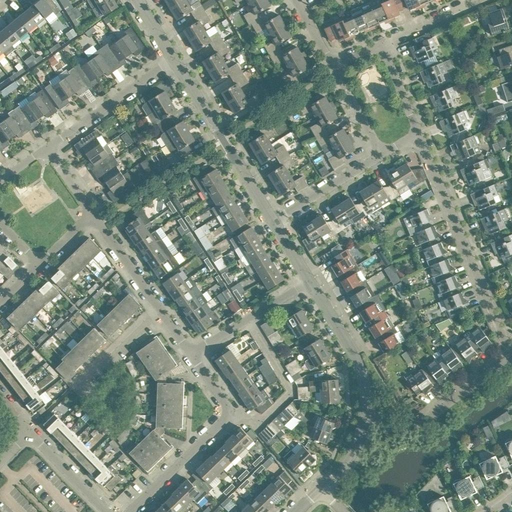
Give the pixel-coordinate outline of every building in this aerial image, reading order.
[(38,0),(33,5),(44,18),(49,24),(57,17),(55,15),(60,11),(51,0),(38,0)] [(86,0),(92,9),(106,0),(86,0)] [(117,7),(112,0),(106,0),(92,9),(98,19),(117,7)] [(165,0),(169,5),(166,7),(169,11),(187,0),(186,0),(165,0)] [(190,6),(187,0),(169,11),(172,15),(174,14),(178,20),(191,12),(194,17),(205,10),(199,1),(190,6)] [(256,0),(249,4),(253,10),(244,15),(249,25),(252,24),(260,19),(257,14),(271,6),(267,0),(256,0)] [(389,20),(381,1),(380,0),(375,0),(370,2),(379,24),(389,20)] [(403,9),(399,0),(384,0),(381,1),(389,20),(400,15),(398,11),(403,9)] [(420,6),(417,0),(399,0),(403,9),(409,7),(410,10),(420,6)] [(64,1),(60,3),(64,8),(66,12),(67,12),(72,9),(69,5),(67,6),(64,1)] [(379,24),(370,2),(360,7),(370,28),(379,24)] [(44,18),(33,5),(25,12),(36,25),(44,18)] [(370,28),(360,7),(350,11),(353,16),(360,33),(370,28)] [(493,36),(504,32),(510,30),(503,8),(489,13),(490,15),(483,17),(485,26),(489,24),(493,36)] [(211,20),(205,10),(194,17),(197,22),(184,30),(188,36),(185,38),(188,42),(206,31),(202,25),(211,20)] [(36,25),(25,12),(16,18),(27,32),(36,25)] [(263,17),(260,19),(252,24),(258,34),(266,29),(270,35),(288,24),(285,20),(283,21),(279,15),(266,23),(263,17)] [(111,21),(108,16),(103,20),(106,24),(111,21)] [(360,33),(353,16),(343,21),(350,37),(360,33)] [(27,32),(16,18),(8,25),(19,39),(27,32)] [(343,21),(342,18),(332,23),(333,25),(327,28),(333,40),(338,38),(340,41),(350,37),(343,21)] [(290,29),(288,24),(270,35),(273,41),(264,46),(270,56),(281,49),(278,44),(292,37),(288,30),(290,29)] [(19,39),(8,25),(0,31),(0,32),(11,46),(19,39)] [(126,35),(118,40),(128,55),(133,52),(136,56),(145,49),(130,27),(124,32),(126,35)] [(209,37),(206,31),(188,42),(191,47),(193,45),(197,51),(210,43),(213,48),(224,42),(218,32),(209,37)] [(14,50),(11,46),(0,32),(0,49),(2,53),(6,57),(14,50)] [(416,45),(410,47),(414,59),(417,58),(419,63),(433,57),(429,49),(439,45),(435,37),(430,39),(427,34),(414,39),(416,45)] [(128,55),(118,40),(109,46),(107,44),(101,48),(117,69),(126,63),(123,59),(128,55)] [(505,40),(491,45),(493,52),(499,50),(501,56),(498,57),(502,69),(511,65),(511,45),(508,47),(505,40)] [(230,51),(224,42),(213,48),(216,53),(203,62),(207,68),(204,69),(207,73),(225,63),(221,57),(230,51)] [(288,67),(306,56),(303,52),(301,53),(297,47),(284,55),(281,49),(270,56),(275,66),(284,61),(288,67)] [(117,69),(101,48),(87,58),(89,60),(99,75),(104,72),(107,76),(117,69)] [(308,61),(306,56),(288,67),(291,73),(282,78),(288,87),(299,81),(296,76),(309,68),(306,62),(308,61)] [(29,68),(38,62),(35,59),(27,65),(29,68)] [(99,75),(89,60),(80,66),(78,64),(73,68),(88,89),(97,83),(94,79),(99,75)] [(446,61),(420,72),(424,83),(427,82),(429,87),(443,82),(440,73),(449,69),(446,61)] [(229,69),(225,63),(207,73),(210,78),(212,76),(216,82),(229,74),(232,79),(243,73),(237,63),(229,69)] [(88,89),(73,68),(67,72),(69,75),(61,80),(71,95),(76,92),(79,96),(88,89)] [(11,81),(20,75),(18,71),(9,77),(11,81)] [(249,83),(243,73),(232,79),(236,85),(222,93),(226,99),(224,100),(226,105),(244,94),(240,88),(249,83)] [(511,74),(500,78),(502,84),(508,103),(511,101),(511,74)] [(2,87),(11,81),(9,77),(0,84),(2,87)] [(71,95),(61,80),(52,86),(50,84),(44,88),(59,109),(69,103),(66,99),(71,95)] [(434,87),(437,93),(442,91),(440,85),(434,87)] [(456,86),(430,96),(435,108),(437,107),(439,112),(453,106),(450,98),(459,94),(456,86)] [(42,89),(42,90),(36,94),(38,97),(29,103),(40,117),(44,114),(47,118),(57,111),(42,89)] [(148,115),(171,101),(165,91),(158,95),(155,90),(142,98),(146,105),(145,106),(144,108),(148,115)] [(248,100),(244,94),(226,105),(229,109),(231,108),(235,114),(248,106),(251,111),(262,104),(256,94),(248,100)] [(473,96),(477,106),(482,103),(479,94),(473,96)] [(316,116),(334,106),(331,102),(329,103),(325,97),(312,105),(309,99),(298,105),(303,115),(312,110),(316,116)] [(177,111),(171,101),(148,115),(153,123),(155,123),(156,122),(160,128),(173,120),(170,115),(177,111)] [(40,117),(29,103),(21,108),(19,106),(13,110),(28,131),(38,125),(35,121),(40,117)] [(487,114),(482,103),(477,106),(479,112),(487,114)] [(336,111),(334,106),(316,116),(319,122),(310,127),(316,137),(327,131),(324,126),(338,119),(334,112),(336,111)] [(28,131),(13,110),(7,114),(9,116),(1,122),(11,137),(16,134),(19,138),(28,131)] [(466,110),(440,121),(445,132),(447,131),(449,136),(463,130),(460,122),(469,118),(466,110)] [(176,125),(173,120),(160,128),(164,135),(163,136),(162,137),(167,145),(189,131),(183,121),(176,125)] [(11,137),(1,122),(0,122),(0,151),(9,145),(6,141),(11,137)] [(276,133),(270,123),(260,130),(263,135),(250,143),(253,149),(251,151),(254,155),(271,144),(268,138),(276,133)] [(334,148),(352,138),(349,134),(347,135),(343,129),(329,136),(327,131),(316,137),(321,147),(330,142),(334,148)] [(85,152),(88,157),(103,147),(97,138),(100,136),(96,130),(74,145),(81,155),(85,152)] [(195,141),(189,131),(167,145),(172,152),(173,152),(175,152),(178,158),(192,150),(188,145),(195,141)] [(126,133),(121,137),(124,141),(129,137),(126,133)] [(476,135),(450,145),(455,157),(457,156),(459,161),(474,155),(470,147),(479,143),(476,135)] [(354,142),(352,138),(334,148),(337,154),(328,159),(334,169),(345,163),(342,158),(355,150),(352,144),(354,142)] [(492,145),(495,153),(501,151),(498,143),(492,145)] [(92,162),(88,165),(94,174),(116,159),(112,154),(113,153),(107,144),(103,147),(88,157),(92,162)] [(275,150),(271,144),(254,155),(256,159),(259,158),(263,164),(276,156),(279,161),(290,155),(284,145),(275,150)] [(295,164),(290,155),(279,161),(282,166),(269,174),(272,181),(270,182),(273,186),(290,175),(287,170),(295,164)] [(120,165),(116,159),(94,174),(101,183),(105,181),(108,185),(123,175),(117,167),(120,165)] [(486,159),(460,170),(465,181),(468,180),(470,185),(484,179),(480,171),(489,167),(486,159)] [(428,178),(423,168),(418,171),(417,169),(413,172),(407,163),(406,164),(402,163),(401,167),(398,169),(407,184),(412,181),(416,185),(428,178)] [(201,191),(222,178),(216,169),(206,175),(204,173),(194,179),(201,191)] [(410,189),(407,184),(398,169),(394,171),(390,170),(389,174),(388,175),(394,184),(389,187),(396,198),(410,189)] [(136,188),(136,187),(132,182),(133,181),(128,173),(123,176),(123,175),(108,185),(112,190),(108,193),(114,203),(136,188)] [(294,181),(290,175),(273,186),(275,191),(278,189),(282,195),(295,187),(298,192),(309,186),(303,176),(294,181)] [(227,187),(222,178),(201,191),(206,199),(212,196),(226,187),(226,188),(227,187)] [(396,198),(389,187),(384,189),(379,181),(378,181),(374,180),(373,184),(369,186),(382,206),(396,198)] [(496,183),(470,194),(475,206),(478,205),(480,210),(494,204),(490,195),(500,192),(496,183)] [(382,206),(369,186),(365,189),(362,188),(361,192),(360,192),(365,201),(361,204),(367,215),(375,210),(382,206)] [(231,196),(226,188),(226,187),(212,196),(217,205),(231,196)] [(237,205),(236,204),(231,196),(217,205),(212,208),(217,217),(237,205)] [(367,215),(361,204),(356,207),(350,198),(349,199),(346,198),(345,201),(341,204),(353,224),(367,215)] [(222,225),(228,222),(243,213),(237,204),(236,204),(237,205),(217,217),(222,225)] [(333,209),(331,210),(337,218),(332,221),(339,232),(353,224),(341,204),(337,206),(333,205),(333,209)] [(145,226),(139,218),(146,213),(142,208),(124,221),(128,225),(124,227),(130,236),(145,226)] [(506,208),(481,219),(485,230),(488,229),(490,234),(504,228),(501,220),(510,216),(506,208)] [(413,227),(408,229),(411,235),(416,233),(433,226),(429,217),(430,215),(427,209),(409,217),(413,227)] [(248,222),(243,213),(228,222),(233,231),(248,222)] [(339,232),(332,221),(328,224),(322,215),(321,216),(317,215),(316,219),(313,221),(322,236),(327,233),(331,237),(339,232)] [(317,246),(314,241),(322,236),(313,221),(309,223),(305,222),(304,226),(303,227),(304,228),(303,232),(307,233),(309,237),(302,241),(309,251),(317,246)] [(440,243),(436,233),(437,231),(434,225),(433,226),(416,233),(423,250),(440,243)] [(137,244),(151,234),(145,226),(130,236),(136,245),(137,244)] [(200,227),(194,232),(199,240),(205,236),(206,236),(200,227)] [(252,227),(236,236),(229,241),(235,249),(257,236),(252,227)] [(143,252),(162,239),(156,231),(151,234),(137,244),(143,252)] [(196,240),(193,235),(190,232),(186,235),(188,239),(189,238),(193,243),(196,240)] [(511,234),(491,243),(495,255),(498,254),(500,259),(502,258),(504,264),(511,260),(511,234)] [(210,249),(213,247),(205,236),(199,240),(207,251),(210,249)] [(261,245),(262,246),(263,245),(257,236),(235,249),(240,258),(261,245)] [(90,238),(82,246),(94,258),(99,263),(106,256),(101,251),(102,250),(90,238)] [(149,261),(168,247),(162,239),(143,252),(149,260),(149,261)] [(196,240),(189,245),(195,253),(202,249),(196,240)] [(447,259),(443,250),(443,248),(441,242),(440,243),(423,250),(430,267),(447,259)] [(246,267),(267,254),(262,246),(261,245),(240,258),(246,267)] [(94,258),(82,246),(74,253),(86,265),(94,258)] [(154,270),(174,256),(168,247),(149,261),(149,260),(148,261),(154,270)] [(10,256),(9,256),(2,248),(0,249),(0,264),(8,257),(10,256)] [(217,260),(214,255),(210,249),(207,251),(214,262),(217,260)] [(338,276),(347,271),(357,265),(347,249),(337,255),(340,261),(332,266),(338,276)] [(332,250),(321,256),(325,262),(335,255),(332,250)] [(384,250),(378,254),(381,259),(386,255),(384,250)] [(220,251),(214,254),(218,260),(223,257),(220,251)] [(86,265),(74,253),(67,261),(78,273),(86,265)] [(267,254),(246,267),(251,275),(258,271),(272,263),(272,262),(267,254)] [(179,264),(174,256),(154,270),(160,278),(175,268),(179,264)] [(0,271),(4,276),(8,279),(19,268),(15,265),(8,257),(0,264),(0,271)] [(454,276),(450,267),(450,265),(448,259),(447,259),(430,267),(434,277),(431,278),(434,285),(437,284),(436,283),(454,276)] [(78,273),(67,261),(58,269),(60,271),(70,281),(71,280),(78,273)] [(263,280),(278,271),(273,262),(272,262),(272,263),(258,271),(263,280)] [(350,276),(341,282),(348,292),(356,287),(356,286),(363,282),(366,280),(360,271),(357,265),(347,271),(350,276)] [(392,265),(384,270),(388,275),(395,271),(392,265)] [(220,271),(225,279),(229,277),(223,269),(220,271)] [(60,271),(52,278),(63,289),(72,281),(71,280),(70,281),(60,271)] [(284,280),(278,271),(263,280),(269,289),(284,280)] [(163,283),(169,292),(184,281),(178,273),(163,283)] [(461,293),(461,292),(457,283),(457,281),(455,275),(454,276),(436,283),(437,284),(441,293),(438,295),(441,301),(443,300),(461,293)] [(184,281),(169,292),(176,300),(177,300),(176,299),(190,290),(196,286),(190,277),(184,281)] [(359,292),(351,297),(357,307),(366,302),(365,302),(372,298),(372,297),(375,295),(370,286),(366,280),(363,282),(356,286),(356,287),(359,292)] [(49,282),(41,289),(51,299),(50,300),(51,301),(60,293),(49,282)] [(401,282),(395,285),(402,299),(408,296),(401,282)] [(240,294),(237,290),(240,288),(237,284),(231,288),(233,291),(236,297),(240,294)] [(41,289),(40,287),(31,295),(43,307),(50,300),(51,299),(41,289)] [(233,297),(230,292),(228,289),(222,292),(224,296),(227,295),(230,299),(233,297)] [(196,298),(190,290),(176,299),(177,300),(182,308),(196,298)] [(468,310),(464,300),(464,298),(462,292),(461,292),(461,293),(443,300),(448,310),(445,311),(448,318),(468,310)] [(130,294),(122,302),(133,314),(141,306),(130,294)] [(196,298),(182,308),(188,316),(202,307),(208,302),(202,294),(196,298)] [(43,307),(31,295),(24,303),(35,315),(43,307)] [(369,307),(360,312),(366,322),(375,317),(382,313),(381,313),(385,311),(386,310),(380,301),(379,301),(376,295),(375,295),(372,297),(372,298),(365,302),(366,302),(369,307)] [(241,309),(237,302),(233,297),(230,299),(233,304),(231,306),(236,313),(241,309)] [(133,314),(122,302),(114,310),(125,321),(133,314)] [(35,315),(24,303),(16,311),(27,322),(35,315)] [(193,325),(208,315),(202,307),(188,316),(187,317),(193,325)] [(308,319),(306,315),(306,311),(303,311),(302,309),(301,310),(298,309),(296,313),(287,319),(293,328),(308,319)] [(125,321),(114,310),(106,317),(118,329),(125,321)] [(27,322),(16,311),(8,318),(19,330),(27,322)] [(394,326),(385,311),(381,313),(382,313),(375,317),(378,322),(370,328),(376,338),(384,333),(384,332),(394,326)] [(215,312),(209,317),(208,315),(193,325),(199,334),(213,324),(214,325),(221,320),(215,312)] [(118,329),(106,317),(98,325),(110,337),(118,329)] [(314,329),(313,328),(314,324),(310,323),(308,319),(293,328),(298,338),(308,332),(312,333),(313,329),(314,329)] [(270,342),(281,335),(278,330),(275,332),(268,321),(261,326),(270,342)] [(387,338),(379,343),(385,353),(401,344),(406,341),(400,331),(398,332),(394,326),(384,332),(384,333),(387,338)] [(469,331),(463,335),(463,336),(465,338),(476,353),(485,347),(486,347),(492,343),(480,327),(470,334),(469,331)] [(95,329),(87,336),(98,348),(106,340),(95,329)] [(284,341),(281,335),(270,342),(274,347),(284,341)] [(98,348),(87,336),(79,344),(90,356),(98,348)] [(144,362),(165,347),(157,336),(149,342),(150,343),(137,352),(144,362)] [(465,338),(450,348),(462,363),(470,357),(472,357),(477,354),(476,353),(465,338)] [(310,358),(326,348),(323,344),(324,341),(321,340),(320,339),(319,339),(315,339),(314,342),(305,348),(310,358)] [(90,356),(79,344),(71,352),(82,363),(90,356)] [(222,369),(237,358),(230,350),(227,346),(218,353),(221,357),(216,360),(222,369)] [(150,371),(171,356),(165,347),(144,362),(150,371)] [(311,358),(306,362),(311,370),(316,367),(326,361),(330,362),(331,358),(332,358),(331,357),(332,353),(328,352),(326,348),(310,358),(311,358)] [(462,363),(450,348),(436,359),(447,374),(455,368),(457,368),(463,364),(462,363)] [(82,363),(71,352),(63,359),(64,361),(65,361),(74,371),(75,370),(82,363)] [(6,353),(0,358),(0,369),(1,371),(13,362),(6,353)] [(177,365),(171,356),(150,371),(159,383),(166,378),(164,375),(177,365)] [(229,376),(242,367),(237,358),(222,369),(228,377),(229,377),(229,376)] [(263,365),(268,361),(266,358),(261,361),(263,365),(259,367),(263,365)] [(288,371),(299,365),(296,359),(285,366),(288,371)] [(447,374),(436,359),(421,370),(433,385),(441,379),(443,379),(448,375),(447,374)] [(132,360),(128,362),(126,363),(130,371),(135,368),(132,360)] [(65,361),(64,361),(57,369),(68,380),(77,372),(75,370),(74,371),(65,361)] [(268,373),(274,370),(268,361),(263,365),(259,367),(264,376),(268,373)] [(13,362),(1,371),(8,380),(20,370),(13,362)] [(302,370),(299,365),(288,371),(292,377),(302,370)] [(235,385),(248,375),(242,367),(229,376),(229,377),(235,385)] [(139,375),(135,368),(130,371),(133,378),(139,375)] [(20,370),(8,380),(14,388),(26,379),(20,370)] [(279,379),(274,370),(268,373),(264,376),(270,385),(279,379)] [(433,385),(421,370),(412,376),(411,374),(405,378),(418,396),(426,389),(428,389),(434,386),(433,385)] [(254,383),(248,375),(235,385),(240,393),(254,383)] [(341,383),(338,381),(338,379),(337,379),(334,377),(331,380),(320,381),(321,392),(339,390),(339,386),(341,383)] [(166,383),(166,378),(159,383),(158,394),(184,395),(184,382),(175,382),(174,384),(166,383)] [(26,379),(14,388),(21,397),(33,387),(26,379)] [(245,402),(260,392),(254,383),(240,393),(239,393),(245,402)] [(33,387),(21,397),(28,405),(40,396),(33,387)] [(264,389),(260,392),(245,402),(251,411),(256,407),(261,414),(273,404),(268,398),(270,398),(264,389)] [(342,397),(339,395),(339,390),(321,392),(322,403),(333,402),(336,405),(338,402),(340,402),(340,400),(342,397)] [(183,406),(184,395),(158,394),(158,405),(183,406)] [(40,396),(28,405),(35,414),(38,411),(41,414),(46,410),(44,407),(47,405),(40,396)] [(299,413),(290,403),(286,408),(295,417),(299,413)] [(183,417),(183,406),(158,405),(157,416),(183,417)] [(295,417),(286,408),(281,412),(290,421),(295,417)] [(301,412),(295,417),(301,420),(304,416),(301,412)] [(47,421),(44,424),(52,432),(62,422),(55,414),(52,416),(49,413),(44,418),(47,421)] [(183,428),(183,417),(157,416),(157,427),(164,432),(164,427),(183,428)] [(335,423),(333,422),(332,419),(329,420),(318,416),(314,427),(331,433),(332,429),(336,428),(334,424),(335,423)] [(277,434),(285,426),(277,417),(268,425),(277,434)] [(62,422),(52,432),(59,440),(70,429),(62,422)] [(277,434),(268,425),(263,430),(272,439),(277,434)] [(133,431),(128,427),(128,426),(123,432),(127,437),(133,431)] [(160,436),(164,432),(157,427),(146,438),(164,456),(173,447),(167,440),(165,441),(160,436)] [(331,433),(314,427),(310,437),(320,441),(322,445),(326,443),(327,444),(327,443),(331,441),(329,437),(331,433)] [(246,448),(257,437),(251,429),(246,433),(241,428),(233,435),(246,448)] [(70,429),(59,440),(67,448),(78,437),(70,429)] [(127,437),(123,432),(117,439),(122,443),(127,437)] [(246,448),(233,435),(226,442),(226,443),(227,443),(238,455),(246,448)] [(78,437),(67,448),(74,456),(85,445),(78,437)] [(164,456),(146,438),(138,446),(156,464),(164,456)] [(227,443),(226,443),(219,450),(231,462),(238,455),(227,443)] [(85,445),(74,456),(82,463),(93,453),(85,445)] [(156,464),(138,446),(130,453),(148,472),(156,464)] [(315,455),(312,455),(304,446),(296,454),(308,467),(311,464),(315,464),(315,460),(316,459),(315,458),(315,455)] [(219,450),(212,457),(224,469),(231,462),(219,450)] [(292,450),(284,458),(288,462),(296,470),(296,474),(299,474),(300,475),(301,474),(305,474),(305,470),(308,467),(296,454),(292,450)] [(93,453),(82,463),(89,471),(100,460),(93,453)] [(212,457),(212,456),(204,463),(217,476),(224,469),(212,457)] [(496,456),(487,460),(485,459),(483,459),(481,460),(480,461),(478,463),(478,465),(478,467),(479,469),(480,470),(483,471),(487,479),(503,472),(501,468),(503,467),(504,469),(510,467),(505,456),(499,458),(500,461),(498,462),(496,456)] [(100,460),(89,471),(97,479),(108,468),(100,460)] [(209,483),(217,476),(204,463),(196,471),(204,479),(200,483),(209,492),(213,488),(209,483)] [(108,468),(97,479),(105,487),(106,486),(111,490),(113,488),(122,479),(116,474),(118,472),(111,465),(108,468)] [(288,484),(292,480),(285,471),(280,476),(279,476),(272,483),(284,496),(292,489),(288,484)] [(470,476),(461,480),(459,480),(457,480),(455,480),(454,482),(453,483),(452,485),(452,487),(453,489),(454,490),(457,491),(461,500),(477,492),(475,488),(477,487),(478,489),(484,487),(479,476),(473,478),(474,481),(472,482),(470,476)] [(200,483),(197,479),(192,484),(188,479),(180,487),(193,499),(197,504),(209,492),(200,483)] [(284,496),(272,483),(265,490),(276,502),(276,503),(277,503),(284,496)] [(193,499),(180,487),(173,494),(173,495),(174,495),(185,506),(193,499)] [(276,502),(265,490),(257,497),(269,509),(276,503),(276,502)] [(188,511),(190,511),(185,506),(174,495),(173,495),(166,502),(176,511),(188,511)] [(266,511),(269,509),(257,497),(254,495),(247,502),(250,504),(257,511),(266,511)] [(444,496),(435,500),(433,500),(431,500),(429,500),(428,502),(427,503),(426,505),(427,507),(427,509),(428,510),(431,511),(451,511),(449,508),(451,507),(453,510),(458,507),(453,496),(447,498),(449,501),(446,502),(444,496)] [(176,511),(166,502),(159,509),(162,511),(176,511)]
